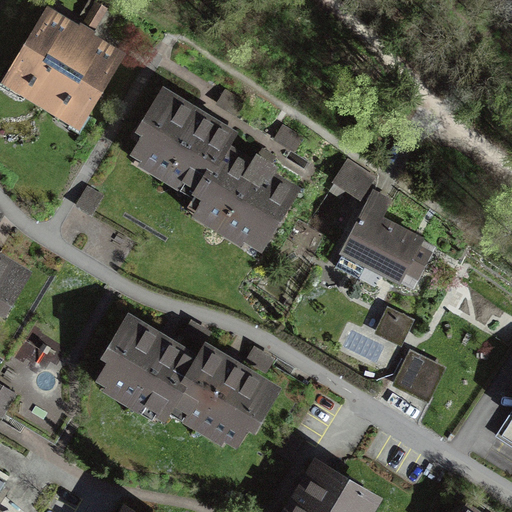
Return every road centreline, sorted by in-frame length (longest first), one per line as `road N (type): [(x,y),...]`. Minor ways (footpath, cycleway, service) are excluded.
road 1 (residential): [(511,498),(226,315),(149,297),(0,194)]
road 2 (track): [(331,0),(436,103)]
